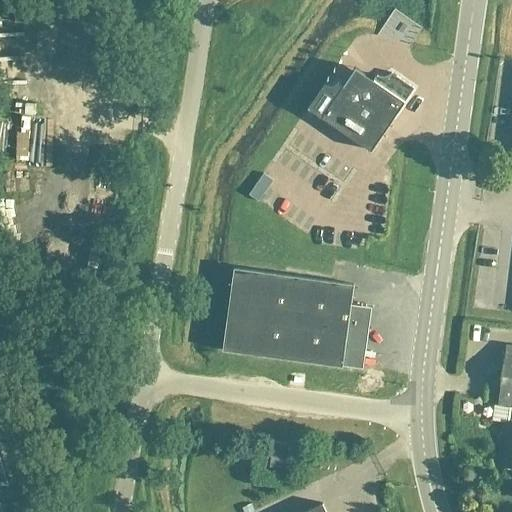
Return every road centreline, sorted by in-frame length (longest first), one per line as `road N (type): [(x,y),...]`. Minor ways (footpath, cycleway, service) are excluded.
road 1 (tertiary): [(420,421),(474,0)]
road 2 (unclassified): [(145,378),(205,0)]
road 3 (unclassified): [(420,421),(145,378)]
road 4 (unclassified): [(121,511),(145,378)]
